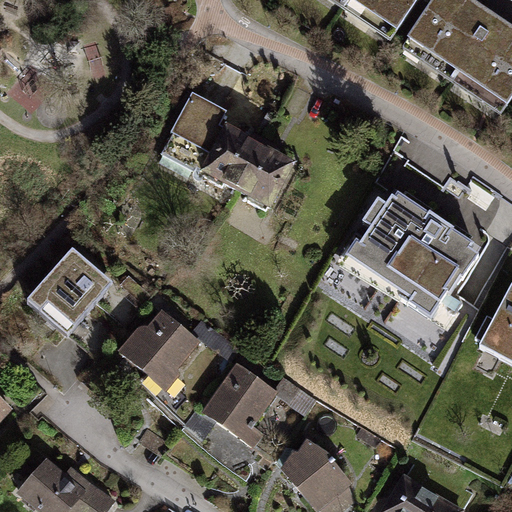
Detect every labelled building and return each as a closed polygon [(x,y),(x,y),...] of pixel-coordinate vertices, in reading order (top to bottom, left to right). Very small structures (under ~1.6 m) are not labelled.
[(338,0),(393,36),(417,0),(338,0)] [(460,0),(435,0),(406,44),(505,110),(511,99),(511,34),(485,17),(460,0)] [(234,197),(261,143),(247,136),(243,143),(221,131),(228,118),(194,99),(173,138),(217,161),(206,182),(234,197)] [(261,143),(234,197),(267,214),(291,169),(270,158),(274,150),(261,143)] [(476,251),(398,199),(363,252),(357,249),(346,266),(438,327),(480,263),(472,258),(476,251)] [(99,297),(61,266),(20,315),(59,345),(99,297)] [(511,284),(478,353),(511,370),(511,284)] [(142,332),(124,358),(182,412),(189,402),(183,376),(207,348),(233,365),(244,352),(204,324),(193,336),(163,314),(149,331),(142,332)] [(283,397),(241,369),(210,414),(204,410),(187,432),(208,449),(220,430),(258,456),(268,436),(259,432),(283,397)] [(0,431),(15,415),(0,400),(0,431)] [(337,463),(307,445),(288,480),(314,511),(354,511),(358,508),(354,495),(358,492),(337,463)] [(50,463),(18,498),(34,511),(109,511),(116,503),(74,470),(68,478),(50,463)] [(460,511),(408,479),(386,511),(460,511)]
